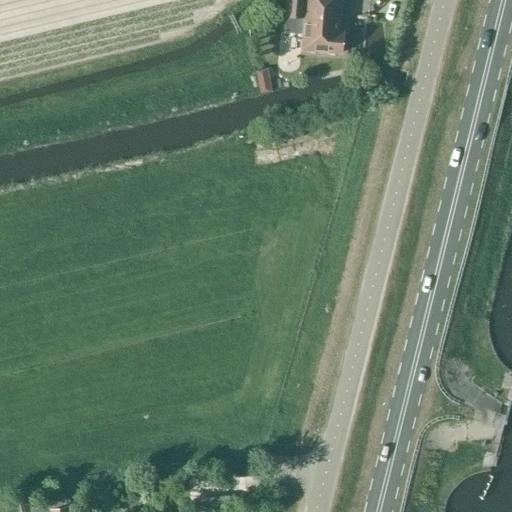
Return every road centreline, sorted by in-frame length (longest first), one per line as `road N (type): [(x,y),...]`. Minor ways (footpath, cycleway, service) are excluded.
road 1 (unclassified): [(315,511),(445,0)]
road 2 (primary): [(377,511),(503,0)]
